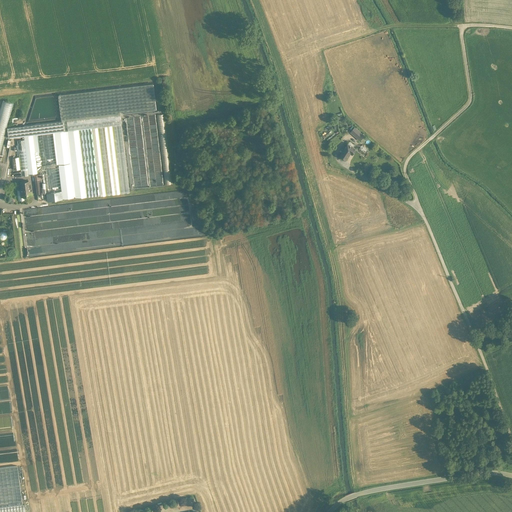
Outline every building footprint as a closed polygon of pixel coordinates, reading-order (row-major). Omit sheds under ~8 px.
[(7,128),(10,173),(46,181),(50,200),(134,193),(124,112),(7,128)] [(365,136),(354,127),(350,132),(360,141),(365,136)] [(356,148),(348,143),(339,156),(346,160),(350,152),(353,154),(356,148)] [(31,181),(19,182),(21,198),(32,197),(31,181)] [(30,214),(31,213),(32,216),(41,214),(40,207),(29,209),(30,214)] [(17,468),(0,470),(0,511),(25,511),(25,504),(22,505),(17,468)]
